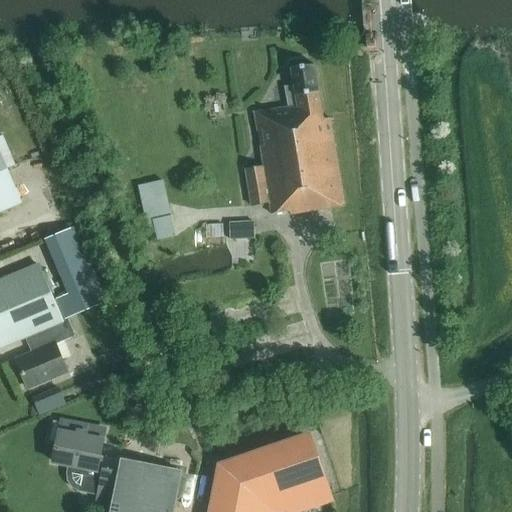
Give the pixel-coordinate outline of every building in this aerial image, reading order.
[(290,215),(345,206),(330,118),(323,119),(314,64),(291,68),(294,85),(285,87),(288,107),(255,113),(264,167),(245,170),(251,206),(270,203),(271,214),(290,211),(290,215)] [(0,155),(0,217),(22,208),(0,155)] [(171,216),(163,181),(139,187),(149,233),(156,231),(158,241),(177,237),(172,216),(171,216)] [(254,222),(230,223),(230,239),(255,238),(254,222)] [(223,239),(222,225),(205,226),(206,240),(223,239)] [(107,301),(76,227),(46,240),(69,295),(54,301),(62,320),(107,301)] [(33,333),(62,320),(39,265),(0,281),(0,347),(25,337),(33,333)] [(68,318),(62,320),(33,333),(40,350),(16,360),(28,388),(67,372),(56,345),(76,336),(68,318)] [(57,390),(30,402),(37,418),(64,407),(57,390)] [(105,509),(114,463),(107,461),(98,459),(103,431),(58,422),(57,425),(51,424),(48,444),(51,445),(47,467),(66,471),(64,479),(66,485),(69,491),(73,493),(77,496),(81,496),(94,498),(93,507),(105,509)] [(309,511),(331,504),(306,436),(214,467),(205,511),(309,511)] [(147,450),(125,445),(123,456),(145,461),(147,450)] [(170,511),(178,474),(114,463),(105,509),(104,511),(170,511)]
